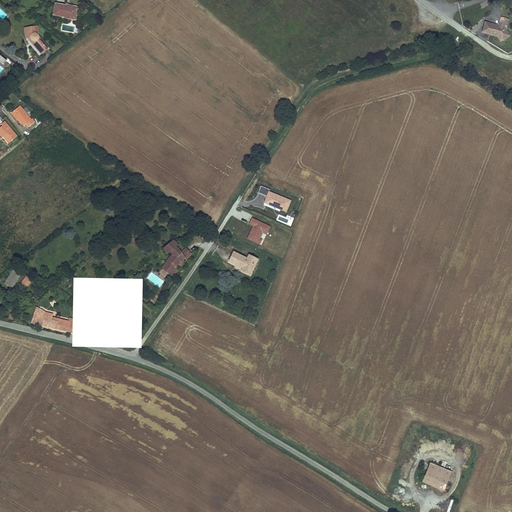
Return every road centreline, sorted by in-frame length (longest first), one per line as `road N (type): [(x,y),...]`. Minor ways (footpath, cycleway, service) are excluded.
road 1 (unclassified): [(392,511),(194,386),(131,357)]
road 2 (track): [(239,198),(313,87),(440,51)]
road 3 (residential): [(131,357),(0,323)]
road 4 (residential): [(131,357),(208,247)]
